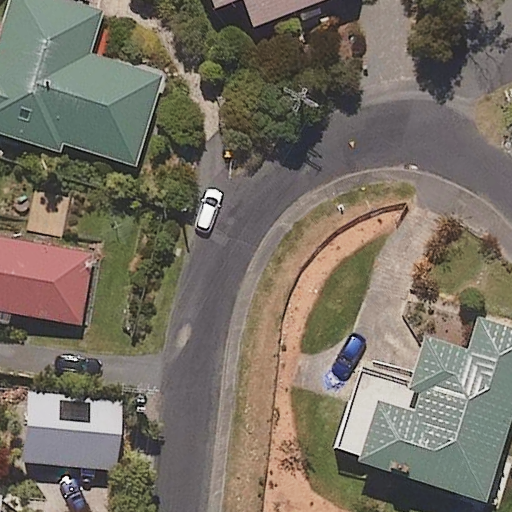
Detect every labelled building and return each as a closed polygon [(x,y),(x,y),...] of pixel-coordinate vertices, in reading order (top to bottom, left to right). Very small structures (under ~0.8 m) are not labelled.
[(0,137),(62,155),(64,146),(138,168),(163,79),(94,59),(105,19),(40,0),(18,0),(0,63),(0,137)] [(215,0),(221,14),(248,3),(259,32),(343,0),(215,0)] [(93,257),(0,243),(0,314),(83,326),(93,257)] [(366,361),(338,454),(366,462),(364,469),(489,507),(511,429),(511,335),(482,327),(472,359),(430,346),(420,377),(366,361)] [(123,404),(32,400),(29,467),(120,471),(123,404)]
